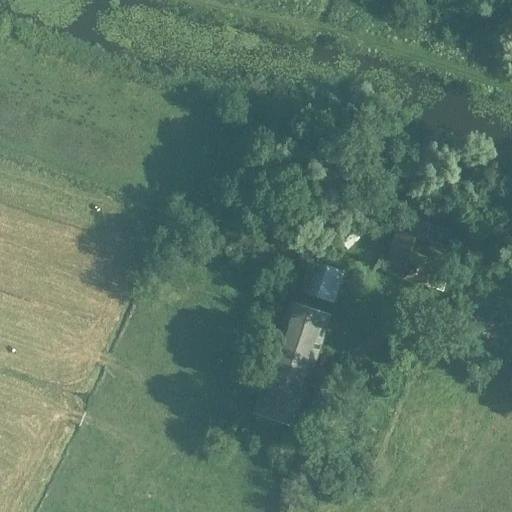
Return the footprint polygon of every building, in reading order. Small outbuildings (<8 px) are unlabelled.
[(373,182),(351,174),(339,206),(361,214),(373,182)] [(460,240),(401,220),(383,271),(443,291),(460,240)] [(344,272),(312,260),(301,292),(334,304),(344,272)] [(511,285),(500,336),(498,342),(506,344),(499,363),(511,366),(511,285)] [(253,413),(294,427),(331,317),(291,303),(253,413)]
